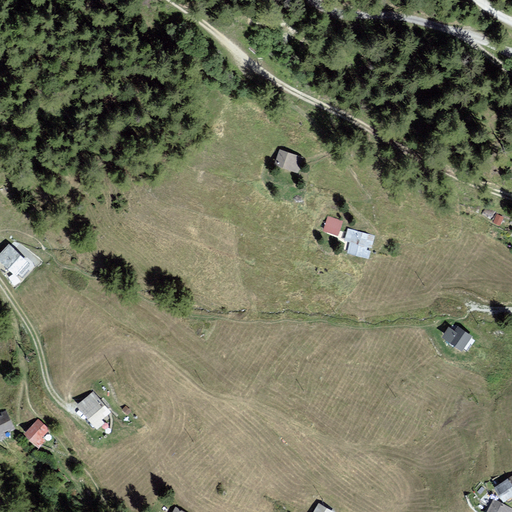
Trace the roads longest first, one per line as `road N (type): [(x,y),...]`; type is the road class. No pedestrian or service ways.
road 1 (track): [(170,0),(248,68),(431,165),(511,197)]
road 2 (unclassified): [(312,0),(334,11),(423,21),(511,52)]
road 3 (track): [(0,281),(65,406)]
